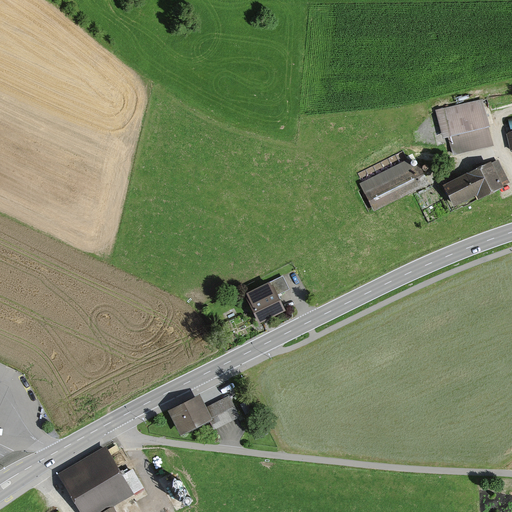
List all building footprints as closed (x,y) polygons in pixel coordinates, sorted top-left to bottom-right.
[(485,102),(447,112),(458,155),(496,145),(485,102)] [(409,159),(361,186),(377,215),(430,185),(420,167),(415,170),(409,159)] [(499,161),(448,186),(459,207),(510,182),(499,161)] [(283,278),(248,295),(262,325),(291,310),(282,293),(289,290),(283,278)] [(204,395),(174,411),(186,434),(213,420),(217,428),(241,415),(231,396),(210,407),(204,395)] [(108,446),(61,474),(83,511),(120,511),(116,504),(146,487),(135,469),(125,475),(108,446)]
